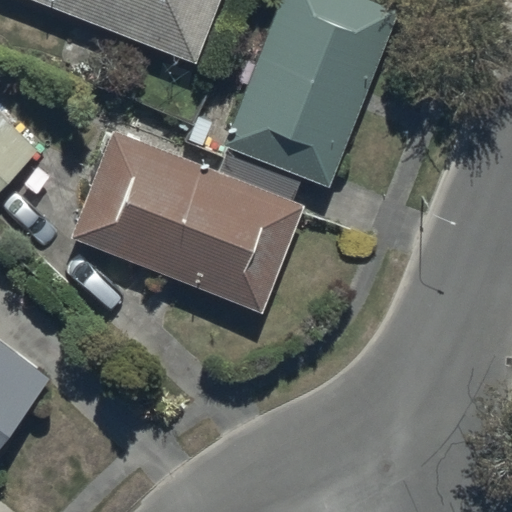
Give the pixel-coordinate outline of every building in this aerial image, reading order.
[(41,0),(194,58),(216,0),(41,0)] [(276,0),(221,140),(327,182),(396,7),(377,0),(276,0)] [(0,185),(36,145),(0,112),(0,185)] [(258,307),(300,201),(112,126),(70,232),(258,307)] [(0,436),(47,373),(0,337),(0,436)]
